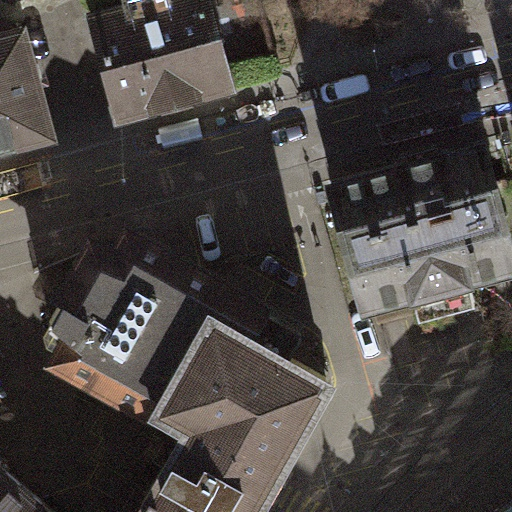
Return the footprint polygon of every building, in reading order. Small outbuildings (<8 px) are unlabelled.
[(129,0),(130,2),(92,12),(119,113),(231,84),(209,0),(129,0)] [(23,26),(0,32),(0,146),(52,132),(23,26)] [(511,240),(484,138),(332,180),(366,304),(414,291),(420,314),(476,299),(469,276),(511,264),(511,240)] [(142,504),(155,511),(255,511),(326,386),(323,384),(327,375),(312,368),(294,346),(301,333),(128,236),(117,254),(92,244),(50,320),(70,335),(60,354),(160,410),(158,416),(182,431),(142,504)] [(0,511),(34,511),(44,501),(0,463),(0,511)] [(511,511),(511,497),(493,511),(511,511)] [(155,511),(142,504),(137,511),(56,511),(44,501),(34,511),(155,511)]
